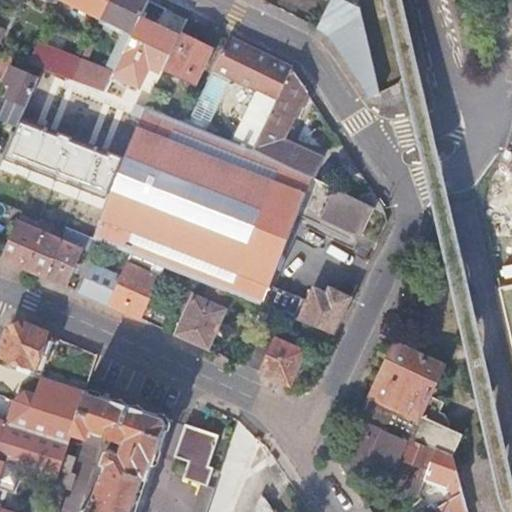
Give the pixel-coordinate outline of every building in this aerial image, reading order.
[(101,16),(108,0),(63,0),(100,18),(101,16)] [(150,1),(148,0),(108,0),(101,16),(125,28),(119,44),(126,47),(150,1)] [(333,40),(372,98),(381,94),(361,9),(342,0),(325,0),(314,24),(324,31),(333,40)] [(203,44),(181,34),(164,71),(196,86),(212,52),(202,47),(203,44)] [(252,152),(292,70),(229,40),(215,70),(257,90),(231,143),(252,152)] [(72,79),(81,61),(39,43),(30,62),(72,79)] [(105,91),(114,71),(81,59),(81,61),(72,79),(105,91)] [(0,120),(19,128),(41,78),(12,66),(5,82),(12,86),(0,114),(0,120)] [(252,152),(315,176),(314,178),(322,161),(282,143),(305,92),(292,70),(252,152)] [(165,95),(155,91),(147,110),(165,117),(167,110),(160,107),(165,95)] [(263,306),(315,176),(252,152),(231,143),(165,117),(147,110),(95,239),(132,253),(156,263),(211,285),(235,294),(263,306)] [(375,207),(335,188),(322,218),(362,236),(375,207)] [(2,258),(46,277),(62,241),(25,225),(30,214),(23,211),(2,258)] [(46,277),(67,286),(84,248),(82,247),(86,236),(67,228),(62,241),(46,277)] [(142,320),(160,278),(152,274),(156,263),(132,253),(121,278),(109,305),(142,320)] [(121,278),(93,266),(81,292),(109,305),(121,278)] [(511,281),(501,284),(511,329),(511,281)] [(210,350),(235,294),(211,285),(205,299),(184,290),(176,309),(186,313),(176,335),(210,350)] [(317,327),(335,334),(352,298),(330,289),(328,295),(314,289),(313,293),(314,294),(301,321),(317,327)] [(296,319),(286,315),(281,325),(292,330),(296,319)] [(0,355),(35,368),(48,334),(22,323),(7,331),(0,351),(0,355)] [(335,334),(317,327),(312,339),(330,346),(335,334)] [(304,351),(274,339),(260,373),(290,385),(304,351)] [(397,344),(360,418),(423,444),(445,399),(432,392),(444,366),(397,344)] [(80,411),(84,397),(42,383),(37,396),(80,411)] [(174,421),(86,391),(84,397),(80,411),(73,432),(92,438),(93,433),(123,442),(120,452),(108,452),(103,466),(107,467),(88,511),(133,511),(144,482),(147,483),(155,467),(174,421)] [(73,432),(80,411),(37,396),(27,393),(18,401),(10,424),(0,455),(0,460),(58,479),(61,469),(73,432)] [(429,468),(437,450),(423,444),(360,418),(345,453),(340,451),(339,464),(349,477),(356,464),(389,478),(399,456),(429,468)] [(0,455),(10,424),(0,421),(0,455)] [(206,511),(214,489),(208,487),(214,470),(209,468),(220,436),(186,425),(175,458),(189,463),(186,472),(180,471),(178,477),(203,485),(193,511),(206,511)] [(463,485),(454,456),(437,450),(429,468),(427,473),(463,485)] [(77,475),(61,469),(58,479),(47,511),(59,511),(67,489),(72,490),(77,475)] [(437,510),(438,511),(468,511),(465,494),(437,510)] [(273,511),(262,495),(254,511),(273,511)]
